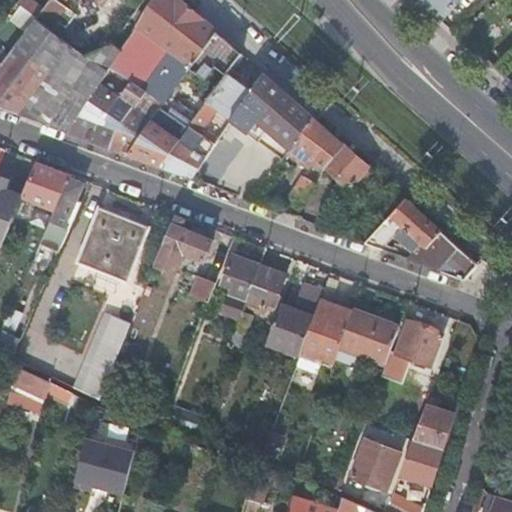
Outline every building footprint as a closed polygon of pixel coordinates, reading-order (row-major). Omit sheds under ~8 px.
[(46,6),(37,0),(19,0),(18,2),(38,16),(46,6)] [(38,16),(36,18),(51,29),(59,20),(62,22),(71,9),(64,3),(59,0),(50,0),(46,6),(38,16)] [(181,0),(158,0),(124,48),(110,68),(130,81),(147,93),(164,104),(190,68),(216,31),(181,0)] [(420,0),(441,18),(457,0),(420,0)] [(21,6),(12,21),(27,29),(35,15),(21,6)] [(0,66),(0,105),(69,131),(100,85),(110,68),(124,48),(114,42),(86,54),(51,29),(36,18),(2,64),(0,66)] [(241,54),(216,31),(190,68),(208,80),(217,66),(228,75),(241,54)] [(253,90),(229,73),(228,75),(208,101),(233,119),(253,90)] [(282,89),(265,74),(253,90),(233,119),(241,125),(246,120),(250,124),(258,115),(282,89)] [(119,98),(92,140),(109,147),(136,109),(147,93),(130,81),(119,98)] [(100,85),(69,131),(92,140),(119,98),(100,85)] [(312,117),(282,89),(258,115),(292,143),(293,144),(312,117)] [(152,121),(129,154),(159,166),(179,139),(188,127),(175,118),(161,108),(152,121)] [(136,109),(109,147),(129,154),(152,121),(136,109)] [(293,144),(292,143),(288,150),(311,165),(315,159),(350,188),(358,178),(363,181),(372,170),(312,117),(293,144)] [(179,139),(159,166),(191,177),(206,157),(210,150),(215,143),(190,125),(188,127),(179,139)] [(206,157),(191,177),(212,186),(228,163),(210,150),(206,157)] [(24,197),(31,200),(54,210),(69,178),(70,174),(38,162),(25,195),(24,197)] [(300,176),(286,200),(301,208),(315,184),(300,176)] [(50,221),(40,243),(59,251),(81,202),(76,200),(82,184),(69,178),(54,210),(50,221)] [(25,195),(0,184),(0,244),(4,246),(18,212),(24,197),(25,195)] [(24,197),(18,212),(24,214),(31,200),(24,197)] [(441,230),(407,201),(369,243),(380,247),(391,235),(416,251),(409,259),(464,280),(478,264),(441,230)] [(99,207),(76,261),(126,281),(148,228),(99,207)] [(182,227),(185,217),(175,214),(172,223),(182,227)] [(163,244),(183,252),(204,261),(213,239),(182,227),(172,223),(163,244)] [(204,279),(216,284),(219,277),(234,236),(223,231),(204,279)] [(163,244),(155,263),(175,271),(183,252),(163,244)] [(234,282),(224,308),(222,314),(239,321),(247,301),(260,264),(233,254),(223,278),(234,282)] [(260,264),(247,301),(262,307),(271,285),(280,288),(285,274),(260,264)] [(323,359),(336,364),(336,362),(344,339),(354,310),(332,303),(341,276),(331,272),(324,290),(311,327),(302,351),(323,359)] [(209,302),(216,284),(204,279),(197,276),(189,294),(209,302)] [(209,302),(224,308),(234,282),(223,278),(219,277),(216,284),(209,302)] [(282,304),(268,342),(301,354),(302,351),(311,327),(324,290),(303,283),(295,309),(282,304)] [(344,339),(336,362),(355,369),(360,355),(386,364),(400,326),(354,309),(354,310),(344,339)] [(104,317),(73,386),(100,399),(106,384),(128,328),(131,322),(123,319),(121,325),(104,317)] [(7,319),(0,334),(0,350),(12,357),(21,338),(27,323),(23,322),(16,336),(11,334),(16,323),(7,319)] [(408,320),(396,352),(432,364),(443,333),(408,320)] [(302,351),(301,354),(297,365),(318,373),(323,359),(302,351)] [(47,397),(51,381),(18,365),(14,382),(47,397)] [(92,417),(96,402),(51,381),(47,397),(92,417)] [(106,384),(100,399),(143,418),(148,406),(122,395),(124,391),(106,384)] [(404,435),(415,438),(427,404),(431,395),(421,391),(404,435)] [(415,438),(414,439),(443,449),(455,413),(432,406),(436,396),(431,395),(427,404),(415,438)] [(171,425),(196,433),(203,414),(178,405),(171,425)] [(272,431),(270,436),(268,443),(279,447),(283,435),(272,431)] [(366,438),(352,476),(388,489),(403,452),(366,438)] [(203,462),(208,448),(185,439),(177,464),(187,468),(191,458),(203,462)] [(443,449),(414,439),(401,474),(433,484),(443,449)] [(136,453),(88,440),(76,481),(125,494),(136,453)] [(281,485),(285,474),(278,472),(255,465),(246,497),(263,503),(270,480),(271,480),(273,482),(281,485)] [(395,492),(387,511),(388,511),(423,511),(425,508),(395,492)] [(511,511),(511,497),(498,493),(492,511),(487,510),(486,511),(511,511)] [(339,511),(340,509),(295,495),(290,511),(339,511)] [(162,511),(165,502),(148,496),(143,511),(162,511)] [(377,511),(344,497),(343,502),(340,509),(339,511),(377,511)]
